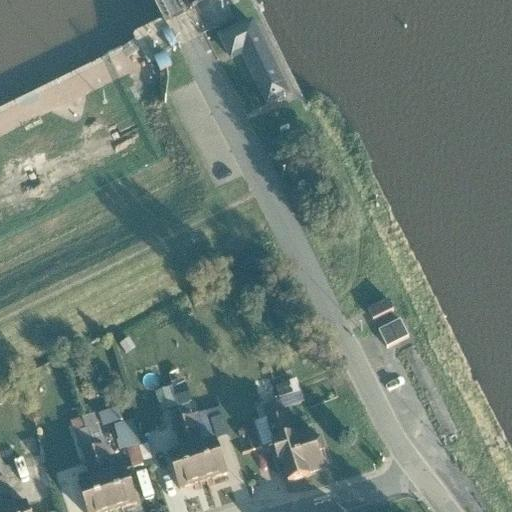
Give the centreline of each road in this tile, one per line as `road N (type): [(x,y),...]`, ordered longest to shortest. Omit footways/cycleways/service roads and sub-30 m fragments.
road 1 (unclassified): [(169,0),(415,474)]
road 2 (residential): [(291,511),(415,474)]
